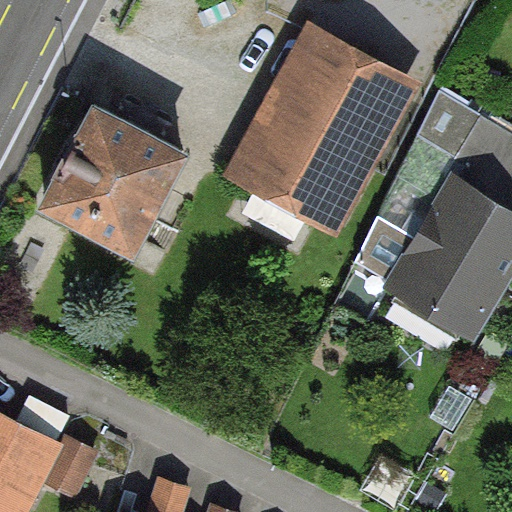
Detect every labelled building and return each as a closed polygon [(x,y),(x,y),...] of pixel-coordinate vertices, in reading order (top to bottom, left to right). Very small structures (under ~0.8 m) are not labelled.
[(412,87),(302,30),(229,170),(339,227),(412,87)] [(193,145),(99,100),(49,202),(143,247),(193,145)] [(511,271),(511,211),(446,176),(382,294),(473,343),(511,271)] [(28,511),(62,440),(0,411),(0,511),(28,511)] [(97,450),(68,437),(47,482),(76,495),(97,450)] [(176,511),(188,488),(160,475),(142,511),(176,511)] [(232,511),(214,503),(209,511),(232,511)]
